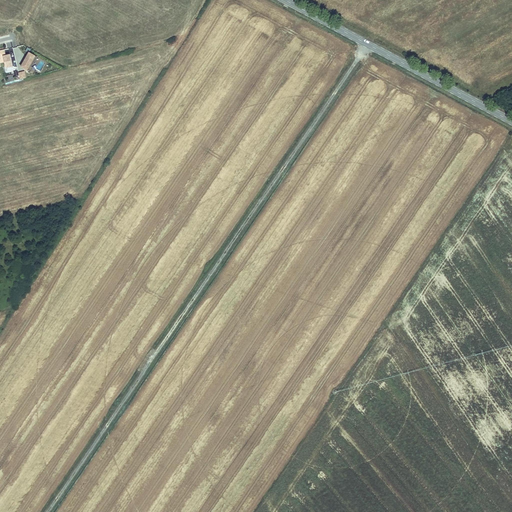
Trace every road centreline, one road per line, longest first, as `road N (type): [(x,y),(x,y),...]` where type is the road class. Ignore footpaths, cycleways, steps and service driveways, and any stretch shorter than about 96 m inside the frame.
road 1 (unclassified): [(367,44),(48,511)]
road 2 (secondary): [(511,121),(367,44)]
